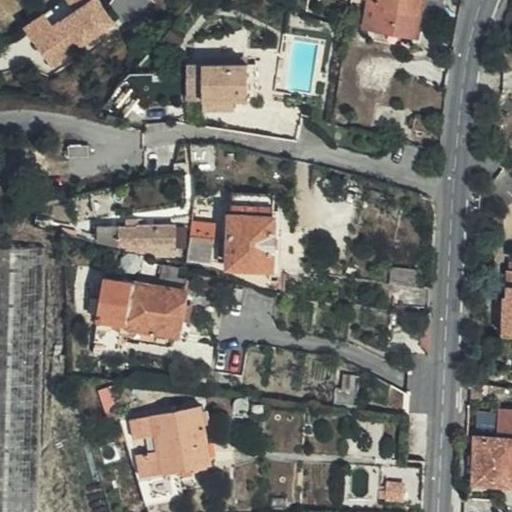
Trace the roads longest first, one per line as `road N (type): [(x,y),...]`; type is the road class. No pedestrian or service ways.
road 1 (residential): [(455,188),(218,136),(144,135),(31,117),(0,122)]
road 2 (tertiary): [(438,511),(455,188)]
road 3 (tertiary): [(455,188),(482,0)]
